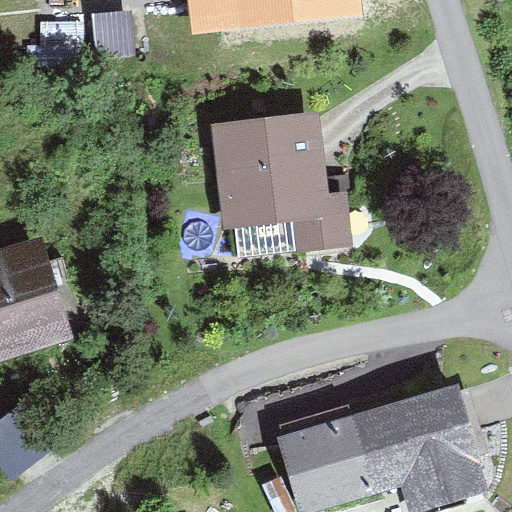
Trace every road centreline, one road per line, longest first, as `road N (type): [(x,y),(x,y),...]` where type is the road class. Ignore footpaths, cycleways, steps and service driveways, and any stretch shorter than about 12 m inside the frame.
road 1 (residential): [(511,309),(345,343),(239,376),(106,445),(12,511)]
road 2 (unclassified): [(511,227),(443,0)]
